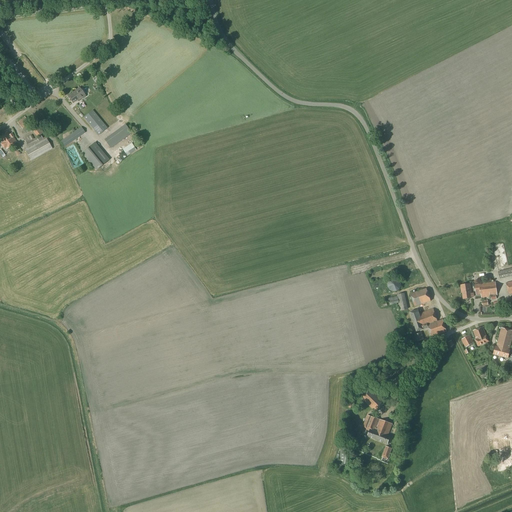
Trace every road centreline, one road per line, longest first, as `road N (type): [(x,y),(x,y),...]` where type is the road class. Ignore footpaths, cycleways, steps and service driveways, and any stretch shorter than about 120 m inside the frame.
road 1 (unclassified): [(433,290),(358,115),(282,95),(224,39),(210,0)]
road 2 (unclassified): [(0,128),(109,45),(106,2)]
